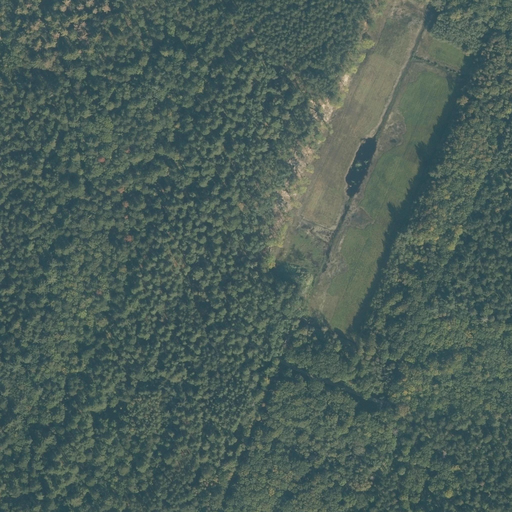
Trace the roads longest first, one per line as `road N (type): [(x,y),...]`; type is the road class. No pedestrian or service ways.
road 1 (track): [(163,348),(166,306),(255,77),(280,64),(339,98)]
road 2 (track): [(0,384),(120,356)]
road 3 (track): [(385,403),(334,511)]
